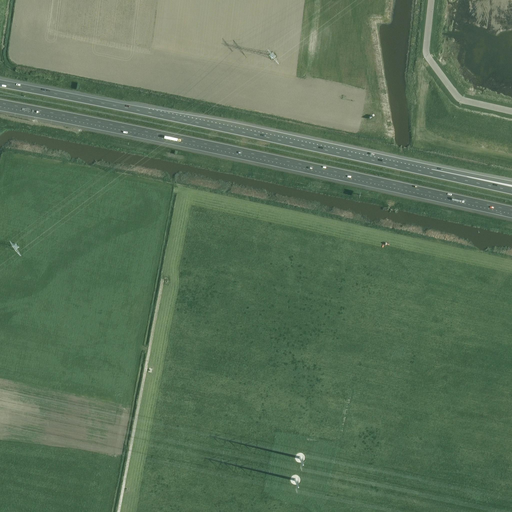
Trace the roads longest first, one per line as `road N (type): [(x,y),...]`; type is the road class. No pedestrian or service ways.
road 1 (motorway): [(0,103),(511,210)]
road 2 (motorway): [(430,172),(0,83)]
road 3 (track): [(119,511),(162,280)]
road 4 (unclassified): [(511,112),(463,101),(428,57),(431,0)]
